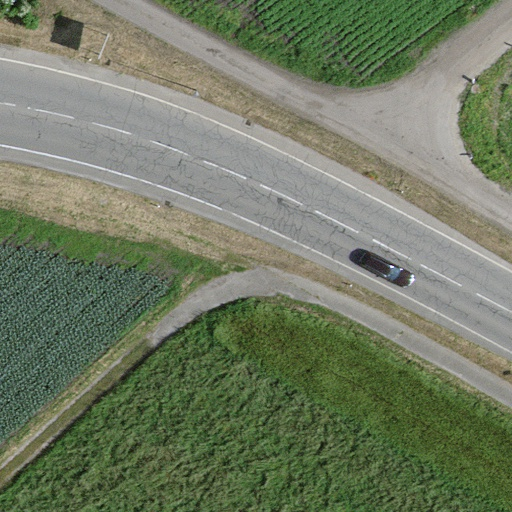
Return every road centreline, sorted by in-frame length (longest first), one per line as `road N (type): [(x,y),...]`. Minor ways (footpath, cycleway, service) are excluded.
road 1 (track): [(11,511),(240,285),(334,311),(511,416)]
road 2 (primary): [(511,313),(188,153),(0,102)]
road 3 (track): [(149,0),(511,228)]
road 4 (track): [(397,151),(511,60)]
